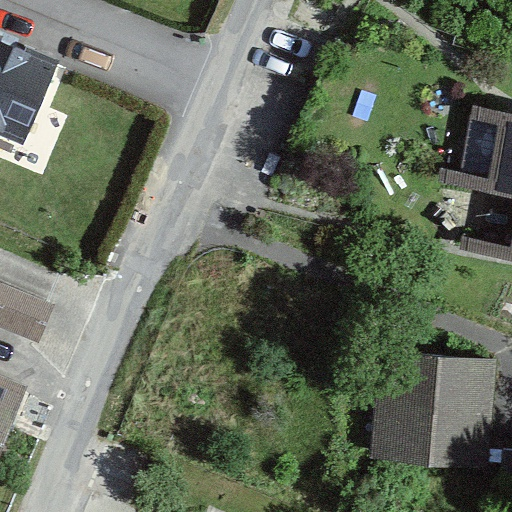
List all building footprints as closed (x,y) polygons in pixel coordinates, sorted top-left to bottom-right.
[(0,123),(37,134),(65,39),(0,20),(0,123)] [(511,106),(477,101),(474,119),(499,123),(491,172),(449,165),(447,178),(511,189),(511,106)] [(511,241),(466,234),(463,249),(511,257),(511,241)] [(62,310),(0,285),(0,323),(49,343),(62,310)] [(379,455),(495,465),(505,358),(388,348),(379,455)] [(0,469),(33,382),(0,369),(0,469)]
